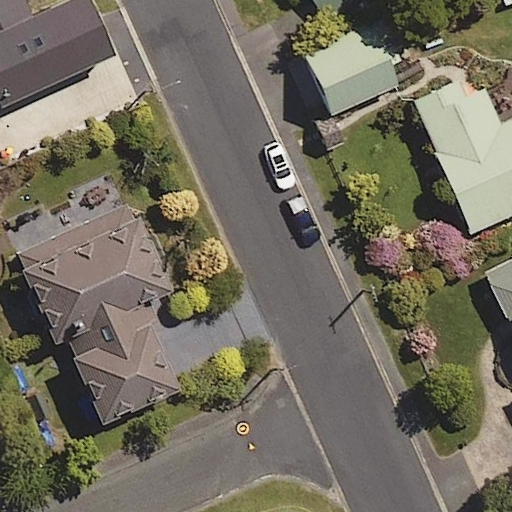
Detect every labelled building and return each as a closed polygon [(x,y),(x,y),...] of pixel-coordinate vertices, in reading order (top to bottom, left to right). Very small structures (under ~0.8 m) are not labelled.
[(316,0),(332,22),(362,0),(316,0)] [(389,82),(361,21),(294,52),(322,112),(389,82)] [(511,111),(491,122),(468,71),(405,99),(464,229),(511,207),(511,111)] [(123,205),(9,254),(45,337),(56,332),(92,417),(167,384),(130,299),(158,287),(123,205)] [(511,402),(511,253),(480,271),(511,332),(511,395),(509,397),(511,402)]
